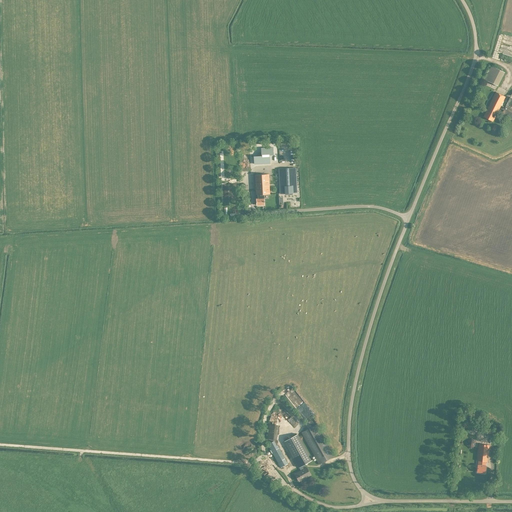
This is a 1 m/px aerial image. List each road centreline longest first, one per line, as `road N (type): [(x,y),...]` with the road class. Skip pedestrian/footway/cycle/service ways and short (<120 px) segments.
road 1 (unclassified): [(511,500),(388,499),(363,491),(352,476),(353,385),(408,217)]
road 2 (unclassified): [(408,217),(473,61),(473,23),(462,0)]
road 3 (unclassified): [(408,217),(370,205),(288,210)]
